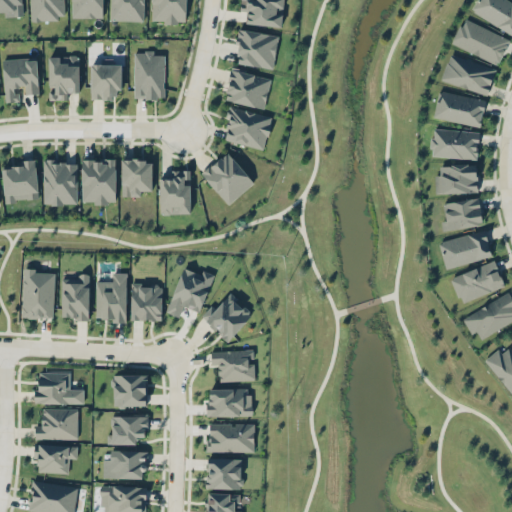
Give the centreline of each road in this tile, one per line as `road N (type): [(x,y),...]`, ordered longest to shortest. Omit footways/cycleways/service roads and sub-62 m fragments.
road 1 (residential): [(0,131),(182,127)]
road 2 (residential): [(179,354),(0,343)]
road 3 (residential): [(175,511),(179,354)]
road 4 (residential): [(0,493),(5,344)]
road 5 (residential): [(182,127),(210,0)]
